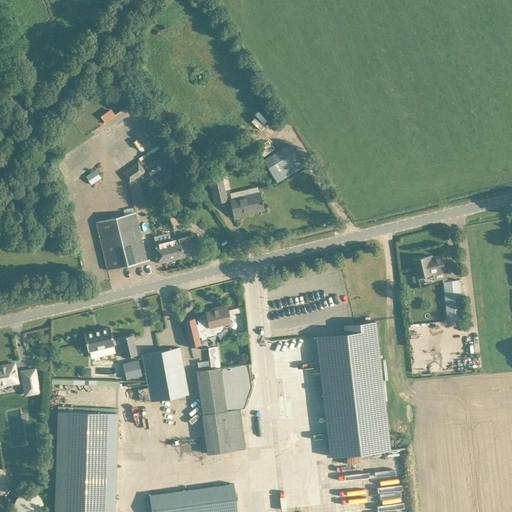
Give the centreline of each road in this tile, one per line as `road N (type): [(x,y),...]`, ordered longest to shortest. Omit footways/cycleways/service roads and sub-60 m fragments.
road 1 (unclassified): [(0,322),(511,198)]
road 2 (unknown): [(253,261),(279,454),(253,489),(253,511)]
